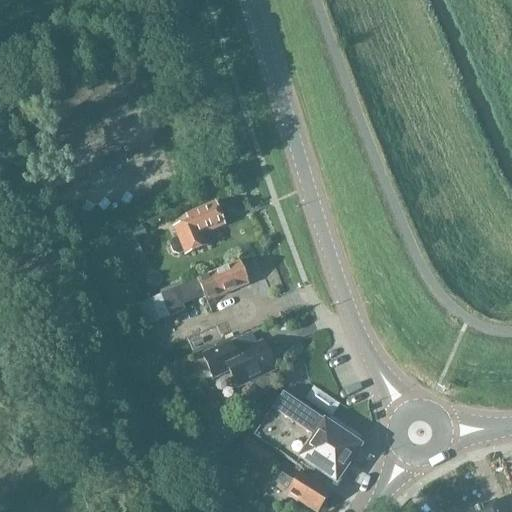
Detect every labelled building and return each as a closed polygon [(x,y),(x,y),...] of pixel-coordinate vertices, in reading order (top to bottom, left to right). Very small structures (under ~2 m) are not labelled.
[(201,235),(223,226),(214,204),(185,216),(187,222),(172,228),(184,255),(206,246),(201,235)] [(135,241),(146,236),(142,227),(109,240),(115,254),(117,253),(122,267),(143,259),(135,241)] [(237,263),(197,280),(160,295),(167,313),(182,306),(179,299),(201,290),(205,300),(216,296),(217,297),(247,285),(237,263)] [(235,387),(274,369),(262,344),(235,357),(229,344),(202,357),(212,377),(227,370),(235,387)] [(359,447),(281,395),(253,438),(295,466),(297,463),(313,473),(314,470),(335,484),(359,447)] [(266,466),(273,455),(260,445),(252,456),(266,466)] [(313,511),(317,511),(329,493),(298,474),(293,482),(278,473),(272,482),(287,492),(285,494),(313,511)] [(498,511),(494,501),(467,511),(457,511),(453,510),(448,511),(447,511),(498,511)] [(223,511),(226,506),(215,503),(212,511),(223,511)]
